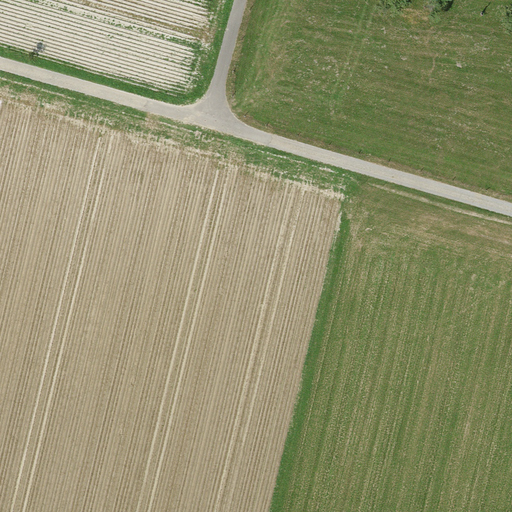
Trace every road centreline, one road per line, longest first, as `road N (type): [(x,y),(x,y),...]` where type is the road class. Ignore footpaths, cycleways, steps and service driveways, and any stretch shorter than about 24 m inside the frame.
road 1 (track): [(0,63),(511,211)]
road 2 (track): [(210,122),(242,0)]
